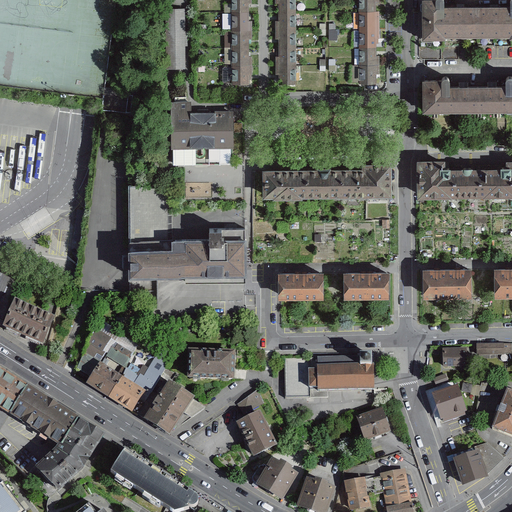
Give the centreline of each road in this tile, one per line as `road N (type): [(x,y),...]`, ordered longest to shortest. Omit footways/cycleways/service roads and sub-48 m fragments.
road 1 (secondary): [(262,511),(0,345)]
road 2 (residential): [(406,96),(264,99),(264,0)]
road 3 (residential): [(268,287),(269,332),(280,344),(405,341)]
road 4 (residential): [(406,157),(249,159)]
road 5 (residential): [(405,266),(267,270),(268,287)]
